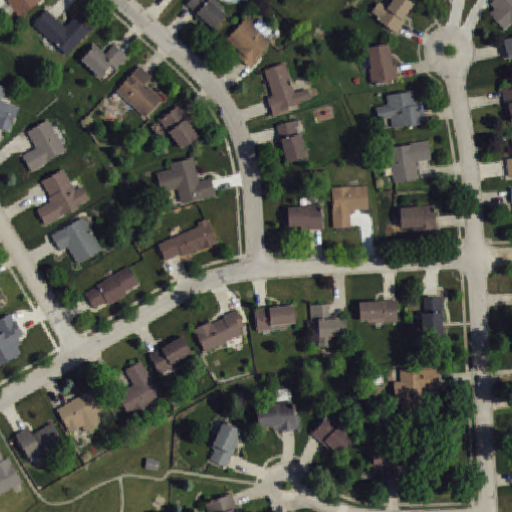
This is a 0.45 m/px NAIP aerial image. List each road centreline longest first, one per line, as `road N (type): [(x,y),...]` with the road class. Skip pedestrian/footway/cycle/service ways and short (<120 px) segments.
road 1 (residential): [(453,66),(439,63),(434,50),(438,38),(453,35),(463,51),(453,66),(469,154),(488,511)]
road 2 (residential): [(511,256),(231,272),(79,354)]
road 3 (residential): [(256,269),(252,187),(234,120),(210,82),(123,0)]
road 4 (residential): [(79,354),(0,220)]
road 5 (residential): [(343,511),(303,495),(303,476),(292,468),(276,471),(269,491),(284,504),(303,495)]
